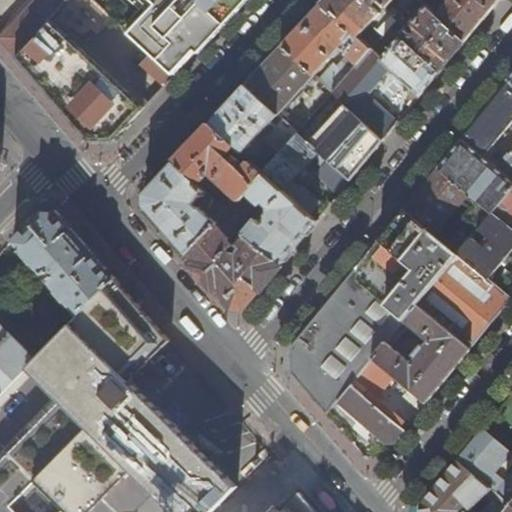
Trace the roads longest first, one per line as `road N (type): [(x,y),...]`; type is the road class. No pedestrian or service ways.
road 1 (residential): [(235,368),(511,28)]
road 2 (residential): [(100,203),(291,0)]
road 3 (secondary): [(235,368),(100,203)]
road 4 (residential): [(511,354),(386,511)]
road 5 (secondary): [(358,511),(235,368)]
